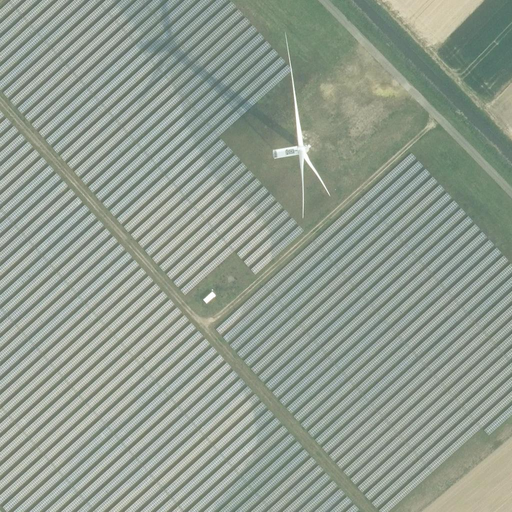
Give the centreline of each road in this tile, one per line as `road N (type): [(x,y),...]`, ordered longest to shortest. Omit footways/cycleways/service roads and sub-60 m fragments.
road 1 (track): [(0,100),(370,511)]
road 2 (track): [(205,328),(438,118)]
